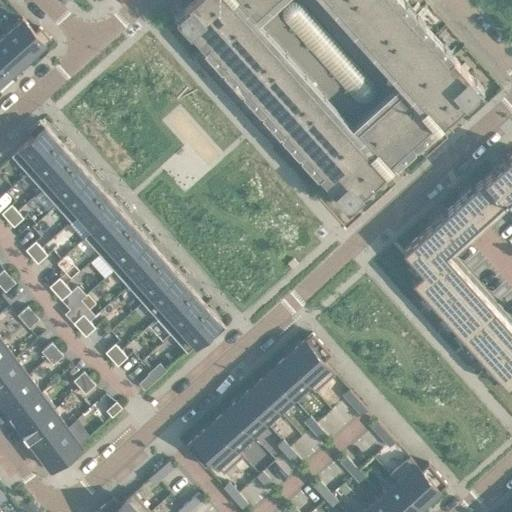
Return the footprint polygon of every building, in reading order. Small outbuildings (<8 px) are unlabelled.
[(192,0),(175,16),(347,206),(385,171),(392,165),(436,126),(436,125),(441,120),(442,121),(480,86),(402,0),(192,0)] [(34,30),(21,16),(3,32),(27,58),(50,38),(39,26),(34,30)] [(0,35),(0,62),(10,73),(27,58),(3,32),(0,35)] [(0,82),(10,73),(0,62),(0,82)] [(32,135),(10,154),(26,172),(60,142),(39,119),(27,130),(32,135)] [(74,158),(60,142),(26,172),(41,188),(74,158)] [(511,150),(406,245),(419,259),(405,272),(511,391),(511,150)] [(74,158),(41,188),(55,204),(88,174),(74,158)] [(88,174),(55,204),(70,220),(103,190),(88,174)] [(83,235),(84,236),(117,207),(103,190),(70,220),(70,221),(77,215),(90,229),(83,235)] [(10,203),(0,212),(7,219),(16,210),(10,203)] [(132,223),(117,207),(84,236),(98,252),(132,223)] [(7,219),(13,225),(22,216),(16,210),(7,219)] [(98,252),(113,268),(146,239),(132,223),(98,252)] [(113,268),(127,285),(160,255),(146,239),(113,268)] [(40,246),(34,240),(24,248),(30,255),(40,246)] [(46,253),(40,246),(30,255),(37,262),(46,253)] [(175,271),(160,255),(127,285),(141,301),(175,271)] [(0,270),(0,282),(9,275),(3,268),(0,270)] [(156,317),(189,287),(175,271),(141,301),(156,317)] [(15,281),(9,275),(0,282),(0,285),(4,291),(15,281)] [(64,283),(58,276),(48,285),(54,292),(64,283)] [(54,292),(61,298),(70,290),(64,283),(54,292)] [(156,317),(170,333),(204,303),(189,287),(156,317)] [(204,303),(170,333),(186,351),(207,332),(212,337),(224,326),(204,303)] [(16,314),(22,320),(33,311),(27,304),(16,314)] [(121,345),(149,318),(137,305),(108,331),(121,345)] [(38,317),(33,311),(22,320),(28,327),(38,317)] [(88,319),(82,313),(72,321),(78,328),(88,319)] [(78,328),(84,335),(94,326),(88,319),(78,328)] [(307,383),(314,390),(334,372),(323,359),(330,352),(311,331),(284,355),(308,382),(307,383)] [(0,367),(15,356),(2,339),(0,340),(0,367)] [(40,350),(46,357),(56,347),(51,341),(40,350)] [(110,358),(120,349),(114,342),(104,351),(110,358)] [(62,354),(56,347),(46,357),(52,363),(62,354)] [(116,364),(126,355),(120,349),(110,358),(116,364)] [(292,396),(307,383),(308,382),(284,355),(268,370),(292,396)] [(15,356),(0,367),(0,394),(28,373),(15,356)] [(72,379),(78,386),(89,376),(83,370),(72,379)] [(255,382),(278,408),(292,396),(268,370),(255,382)] [(0,401),(10,414),(41,391),(28,373),(0,394),(0,401)] [(144,389),(154,380),(147,373),(137,381),(144,389)] [(78,386),(84,392),(94,383),(89,376),(78,386)] [(241,394),(265,420),(278,408),(255,382),(241,394)] [(351,403),(357,398),(348,387),(342,393),(344,396),(351,403)] [(10,414),(23,431),(54,408),(41,391),(10,414)] [(265,420),(241,394),(228,406),(252,432),(265,420)] [(360,414),(367,408),(357,398),(351,403),(360,414)] [(121,406),(116,400),(115,400),(105,409),(111,415),(121,406)] [(252,432),(228,406),(212,420),(235,447),(236,446),(252,432)] [(23,431),(36,449),(67,425),(54,408),(23,431)] [(309,414),(303,420),(312,430),(318,425),(309,414)] [(376,419),(370,424),(379,435),(385,429),(376,419)] [(212,420),(185,444),(204,465),(211,459),(222,472),(243,453),(236,446),(235,447),(212,420)] [(67,425),(36,449),(53,471),(65,462),(61,457),(80,443),(67,425)] [(318,425),(312,430),(322,440),(328,435),(318,425)] [(379,435),(388,445),(395,439),(385,429),(379,435)] [(285,454),(291,449),(282,438),(276,444),(283,451),(285,454)] [(291,449),(285,454),(295,464),(301,459),(291,449)] [(348,470),(354,465),(345,454),(339,460),(348,470)] [(395,480),(419,506),(446,482),(427,461),(420,468),(408,455),(388,473),(395,480)] [(168,458),(157,467),(163,474),(174,465),(168,458)] [(357,480),(364,475),(354,465),(348,470),(357,480)] [(147,477),(153,483),(163,474),(157,467),(147,477)] [(261,469),(255,475),(265,485),(271,480),(261,469)] [(180,506),(198,488),(188,479),(170,497),(180,506)] [(321,494),(327,489),(318,479),(312,484),(321,494)] [(379,494),(395,511),(412,511),(419,506),(395,480),(379,494)] [(228,481),(222,486),(231,496),(237,491),(228,481)] [(337,486),(345,495),(351,490),(343,481),(337,486)] [(321,494),(330,504),(336,499),(327,489),(321,494)] [(148,511),(150,511),(132,490),(119,502),(113,495),(93,511),(148,511)] [(197,491),(187,500),(192,506),(202,497),(197,491)] [(241,507),(246,501),(237,491),(231,496),(241,507)] [(366,506),(371,511),(395,511),(379,494),(366,506)] [(185,511),(187,511),(192,506),(187,500),(176,510),(178,511),(185,511)]
